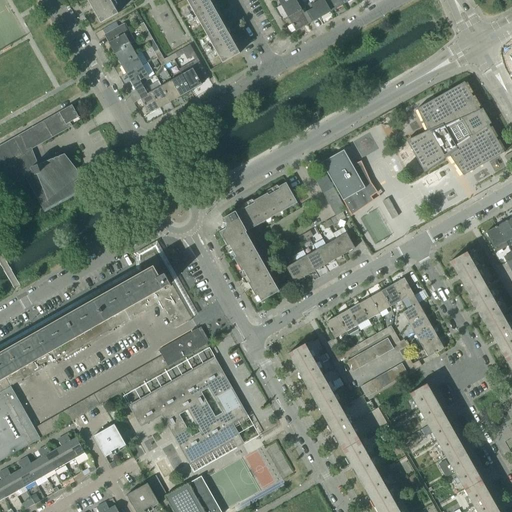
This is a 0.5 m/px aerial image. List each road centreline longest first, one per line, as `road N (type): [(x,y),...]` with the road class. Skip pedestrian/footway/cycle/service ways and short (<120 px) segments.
road 1 (unclassified): [(192,205),(479,43)]
road 2 (residential): [(511,489),(450,382),(482,364),(414,245)]
road 3 (residential): [(346,511),(250,338)]
road 4 (residential): [(250,338),(414,245)]
road 5 (unclassified): [(0,316),(163,222)]
road 6 (residential): [(138,145),(55,0)]
road 7 (residential): [(273,68),(138,145)]
road 8 (residential): [(395,0),(273,68)]
road 9 (residential): [(250,338),(185,228)]
